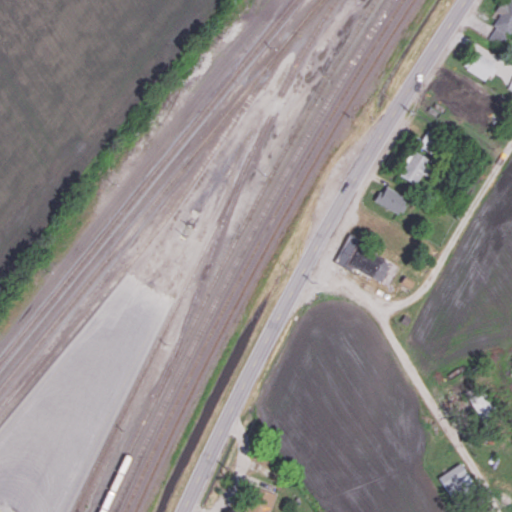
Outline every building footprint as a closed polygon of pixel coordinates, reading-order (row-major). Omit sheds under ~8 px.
[(511,30),(511,0),(504,0),(487,39),(505,47),(511,30)] [(487,80),(496,62),(473,50),(464,69),(487,80)] [(444,96),(474,110),(483,91),(453,77),(444,96)] [(418,145),(431,152),(440,137),(427,130),(418,145)] [(420,184),(430,158),(410,150),(399,177),(420,184)] [(375,201),(399,214),(407,198),(383,185),(375,201)] [(336,262),(388,285),(398,262),(346,239),(336,262)] [(493,410),(486,392),(469,398),(477,417),(493,410)] [(437,477),(449,495),(471,480),(459,462),(437,477)] [(269,511),(276,494),(254,486),(244,511),(269,511)]
